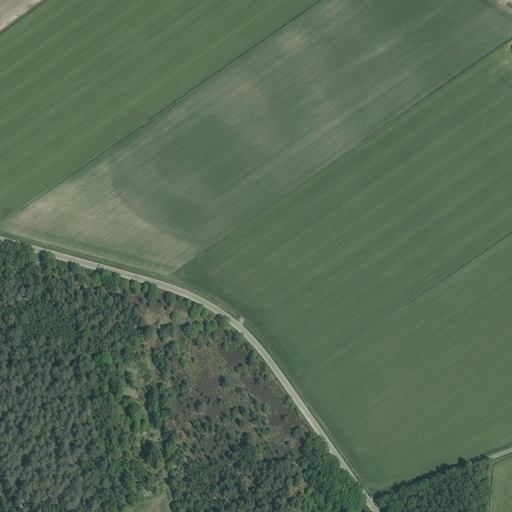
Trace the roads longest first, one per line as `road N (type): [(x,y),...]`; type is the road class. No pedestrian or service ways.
road 1 (tertiary): [(369,506),(276,364),(237,322),(193,296),(0,239)]
road 2 (unclassified): [(369,506),(511,452)]
